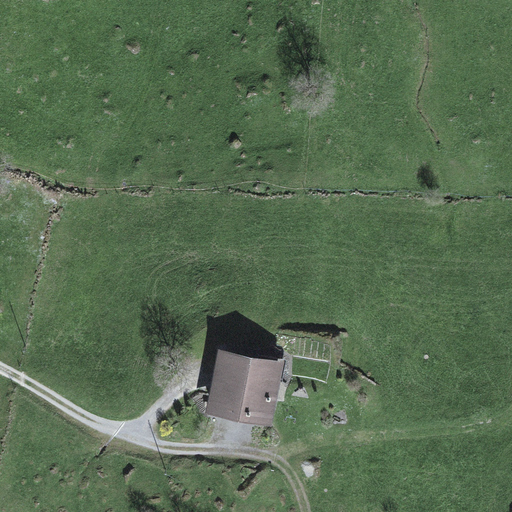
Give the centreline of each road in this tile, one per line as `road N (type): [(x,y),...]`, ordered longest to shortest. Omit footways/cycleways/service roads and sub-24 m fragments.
road 1 (track): [(0,369),(148,443),(282,452)]
road 2 (track): [(282,452),(501,431),(511,417)]
